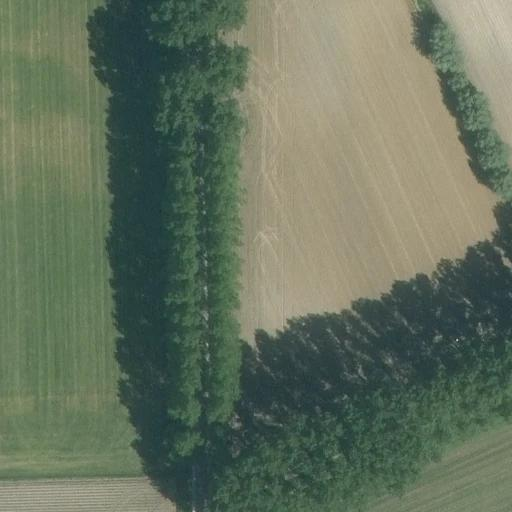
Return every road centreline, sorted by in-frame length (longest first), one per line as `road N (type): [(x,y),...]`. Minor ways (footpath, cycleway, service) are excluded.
road 1 (unclassified): [(203,511),(188,0)]
road 2 (track): [(511,372),(203,504)]
